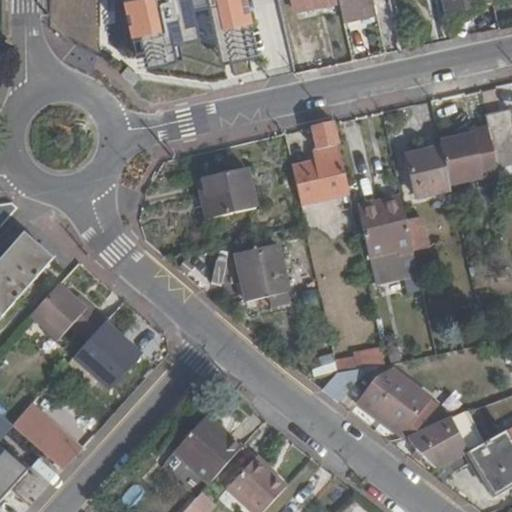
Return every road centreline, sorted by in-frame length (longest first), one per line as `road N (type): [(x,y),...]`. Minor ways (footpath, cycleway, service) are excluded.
road 1 (tertiary): [(115,135),(511,49)]
road 2 (residential): [(207,331),(438,511)]
road 3 (residential): [(50,511),(207,331)]
road 4 (residential): [(81,186),(117,249),(207,331)]
